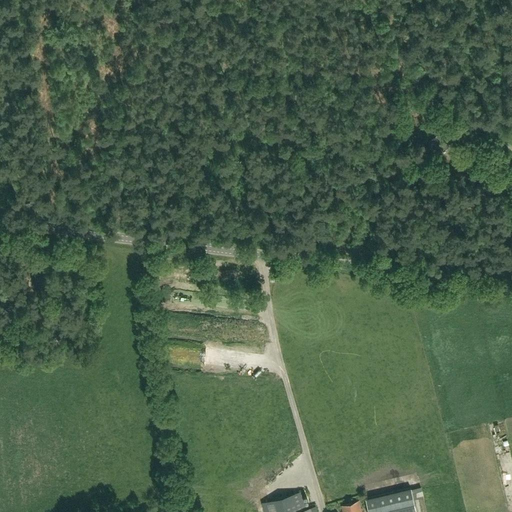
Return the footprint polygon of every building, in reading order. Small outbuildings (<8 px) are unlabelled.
[(447,146),(437,133),(428,140),(437,153),(447,146)] [(240,314),(241,299),(230,298),(229,313),(240,314)] [(190,321),(182,320),(180,335),(188,336),(190,321)] [(511,466),(507,467),(506,456),(503,456),(504,481),(511,480),(511,466)] [(314,511),(313,506),(304,475),(264,486),(272,511),(314,511)] [(414,511),(409,488),(364,498),(367,511),(414,511)] [(360,511),(357,501),(340,506),(341,511),(360,511)]
